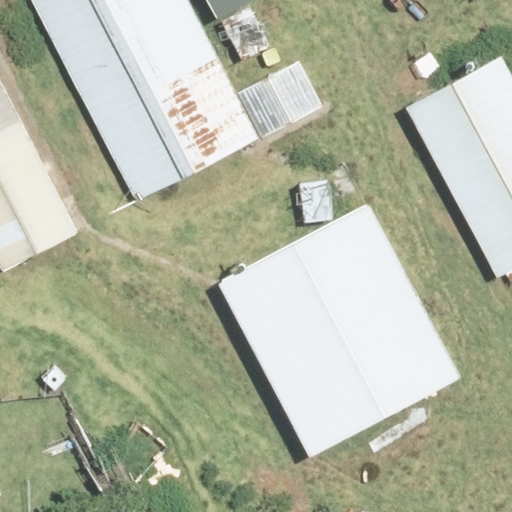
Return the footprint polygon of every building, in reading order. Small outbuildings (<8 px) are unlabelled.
[(35,0),(139,200),(262,136),(328,101),(302,51),(236,86),(191,0),(35,0)] [(205,0),(218,22),(258,0),(205,0)] [(511,69),(505,56),(410,105),(499,274),(511,267),(511,69)] [(84,228),(0,66),(0,256),(6,268),(84,228)] [(460,376),(368,204),(350,170),(298,197),(317,231),(222,282),(314,454),(460,376)]
